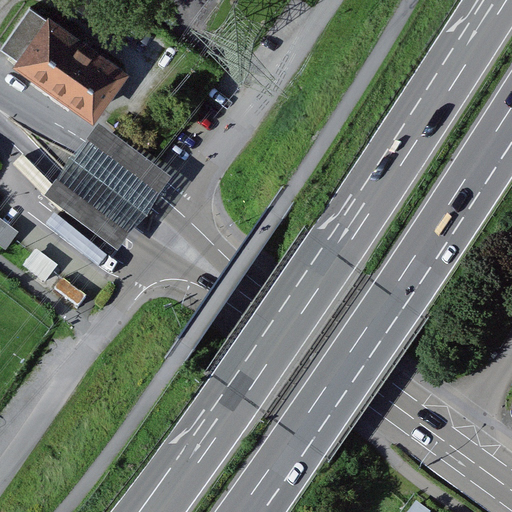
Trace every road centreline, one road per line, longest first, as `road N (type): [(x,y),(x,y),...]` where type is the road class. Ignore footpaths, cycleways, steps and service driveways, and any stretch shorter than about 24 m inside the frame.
road 1 (motorway): [(510,0),(205,458)]
road 2 (secondary): [(511,486),(177,241)]
road 3 (motorway): [(291,446),(511,110)]
road 4 (unclassified): [(0,486),(177,241)]
road 5 (unclassified): [(177,241),(335,0)]
road 6 (secondary): [(171,236),(122,179),(74,146),(10,119)]
road 7 (secondary): [(10,119),(51,166),(102,205),(171,236)]
